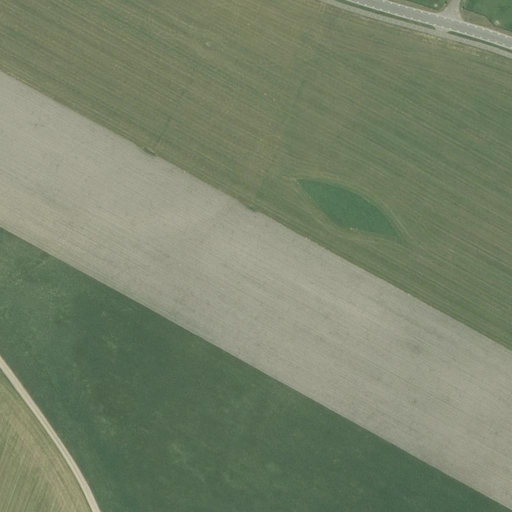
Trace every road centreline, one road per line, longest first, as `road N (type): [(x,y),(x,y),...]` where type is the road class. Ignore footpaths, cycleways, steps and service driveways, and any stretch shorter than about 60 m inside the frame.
road 1 (track): [(94,511),(0,363)]
road 2 (tertiary): [(511,46),(363,0)]
